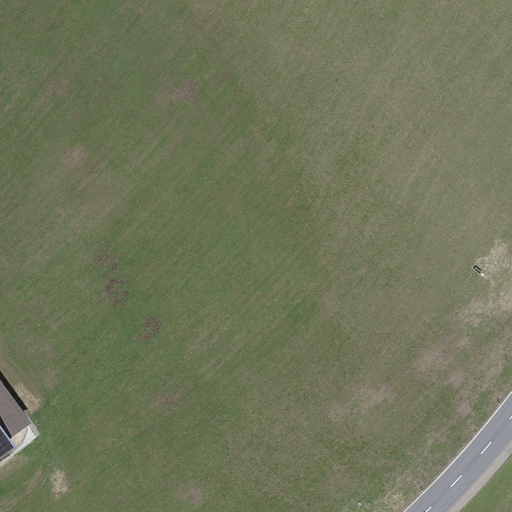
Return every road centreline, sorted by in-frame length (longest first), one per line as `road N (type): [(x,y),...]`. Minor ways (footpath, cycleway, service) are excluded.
road 1 (track): [(500,433),(477,374),(482,244),(473,178),(428,51),(429,21)]
road 2 (secondary): [(427,511),(511,417)]
